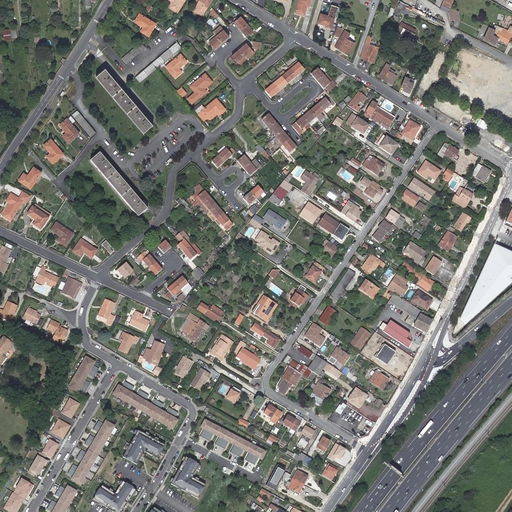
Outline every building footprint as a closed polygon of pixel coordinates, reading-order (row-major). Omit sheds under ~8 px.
[(172,0),(172,2),(171,2),(168,7),(177,13),(184,0),(172,0)] [(194,0),(193,2),(197,4),(194,8),(199,11),(198,14),(202,16),(211,0),(194,0)] [(309,8),(311,0),(299,0),(296,14),(305,17),(307,8),(309,8)] [(449,10),(453,0),(443,0),(441,6),(449,10)] [(404,11),(406,7),(400,4),(393,19),(396,20),(401,9),(404,11)] [(330,28),(337,8),(331,6),(328,16),(321,13),(318,23),(326,25),(326,27),(330,28)] [(458,11),(450,8),(449,13),(450,20),(458,19),(457,14),(458,11)] [(156,24),(139,14),(134,22),(143,27),(141,31),(149,36),(156,24)] [(240,30),(246,24),(240,16),(233,22),(240,30)] [(253,32),(246,24),(240,30),(246,37),(253,32)] [(507,43),(511,33),(511,26),(510,25),(508,30),(503,28),(501,32),(499,31),(497,35),(499,36),(498,38),(493,35),(495,30),(491,28),(484,40),(495,45),(498,39),(507,43)] [(408,45),(415,33),(403,27),(396,39),(408,45)] [(11,38),(10,29),(2,30),(3,37),(1,38),(2,41),(12,40),(11,38)] [(221,32),(218,29),(213,33),(216,36),(222,42),(225,39),(224,38),(228,35),(223,30),(221,32)] [(345,47),(350,50),(354,44),(346,39),(349,34),(345,31),(335,48),(342,52),(345,47)] [(208,42),(214,49),(222,42),(216,36),(208,42)] [(371,37),(367,36),(360,58),(372,62),(377,48),(368,45),(371,37)] [(145,47),(141,42),(122,59),(126,64),(145,47)] [(163,63),(181,47),(177,42),(135,78),(140,83),(156,68),(163,63)] [(252,50),(246,43),(239,49),(245,56),(247,59),(247,60),(253,55),(250,51),(252,50)] [(245,56),(239,49),(231,56),(237,63),(245,56)] [(489,91),(499,67),(462,51),(458,60),(456,59),(449,75),(489,91)] [(186,61),(180,54),(166,67),(174,78),(181,72),(178,68),(186,61)] [(247,59),(245,56),(237,63),(239,65),(247,59)] [(297,61),(288,68),(290,70),(298,63),(297,61)] [(290,70),(295,76),(297,74),(298,75),(304,70),(298,63),(290,70)] [(390,66),(387,64),(379,76),(391,84),(396,76),(389,71),(390,69),(391,67),(390,66)] [(152,124),(105,69),(96,76),(143,132),(152,124)] [(310,74),(317,82),(323,76),(317,69),(310,74)] [(291,78),(295,76),(290,70),(281,77),(287,84),(292,79),(291,78)] [(210,81),(205,74),(190,86),(196,92),(188,99),(192,103),(206,91),(203,88),(210,81)] [(273,84),(281,77),(279,74),(271,81),(273,84)] [(336,85),(326,74),(323,76),(317,82),(323,89),(325,87),(328,91),(336,85)] [(409,93),(414,84),(409,81),(410,78),(406,76),(401,86),(404,88),(403,90),(409,93)] [(287,84),(281,77),(273,84),(278,90),(279,91),(287,84)] [(278,90),(273,84),(265,91),(271,98),(275,94),(274,93),(278,90)] [(180,88),(176,92),(181,98),(185,94),(180,88)] [(368,100),(359,92),(352,101),(357,104),(359,102),(363,105),(368,100)] [(196,109),(194,110),(198,114),(201,112),(207,119),(215,111),(217,114),(218,115),(225,110),(216,99),(205,108),(201,104),(200,105),(198,107),(196,109)] [(321,104),(319,106),(323,111),(330,105),(325,99),(320,103),(321,104)] [(369,118),(372,120),(380,108),(377,106),(376,107),(372,105),(366,115),(369,118)] [(316,108),(315,107),(310,111),(316,117),(323,111),(319,106),(316,108)] [(380,108),(372,120),(375,122),(376,121),(381,125),(385,128),(388,125),(389,126),(394,118),(386,113),(386,112),(380,108)] [(72,115),(90,137),(96,132),(77,111),(72,115)] [(215,111),(207,119),(209,121),(217,114),(215,111)] [(304,118),(308,124),(316,117),(310,111),(305,115),(306,116),(304,118)] [(201,112),(198,114),(204,121),(207,119),(201,112)] [(271,121),(273,119),(268,114),(261,120),(268,128),(274,123),(271,121)] [(370,126),(351,114),(345,124),(363,136),(370,126)] [(292,126),(299,134),(302,131),(301,130),(304,127),(308,124),(304,118),(303,117),(292,126)] [(333,124),(340,126),(343,120),(335,117),(333,124)] [(79,133),(67,119),(59,125),(66,133),(63,136),(69,143),(79,133)] [(420,126),(410,121),(402,134),(412,140),(420,126)] [(276,126),(274,123),(268,128),(275,137),(282,131),(278,125),(276,126)] [(319,136),(326,130),(323,126),(318,131),(319,132),(317,134),(319,136)] [(285,137),(287,136),(282,131),(275,137),(277,139),(282,145),(288,140),(285,137)] [(398,145),(386,137),(380,146),(392,155),(398,145)] [(63,154),(51,139),(44,145),(50,153),(47,156),(52,163),(63,154)] [(274,141),(279,147),(282,145),(277,139),(274,141)] [(290,143),(288,140),(282,145),(289,153),(296,147),(292,142),(290,143)] [(504,142),(501,149),(506,152),(510,146),(504,142)] [(458,152),(445,143),(437,155),(442,158),(444,154),(456,162),(459,158),(455,156),(458,152)] [(264,151),(259,145),(255,148),(261,154),(264,151)] [(223,146),(216,152),(219,155),(225,162),(235,153),(231,149),(228,151),(223,146)] [(147,210),(100,154),(91,161),(138,217),(147,210)] [(225,162),(219,155),(211,161),(217,168),(225,162)] [(243,169),(250,163),(243,156),(237,161),(243,169)] [(370,156),(363,166),(377,175),(380,171),(384,165),(373,157),(372,158),(370,156)] [(361,164),(353,158),(350,161),(358,167),(361,164)] [(347,159),(345,161),(357,169),(358,167),(350,161),(347,159)] [(253,161),(250,163),(256,171),(260,168),(253,161)] [(425,173),(428,176),(434,180),(440,171),(426,161),(418,173),(423,176),(425,173)] [(256,171),(250,163),(243,169),(250,176),(256,171)] [(42,172),(34,167),(28,176),(24,173),(19,181),(31,189),(42,172)] [(491,172),(482,167),(475,177),(484,183),(491,172)] [(447,182),(454,172),(448,168),(444,175),(446,176),(443,179),(447,182)] [(305,171),(300,178),(305,182),(300,191),(308,196),(313,187),(313,185),(317,179),(313,176),(310,174),(305,171)] [(378,189),(380,187),(372,181),(372,182),(364,177),(361,182),(368,187),(365,192),(372,197),(376,192),(380,195),(382,191),(378,189)] [(435,192),(414,178),(408,187),(429,201),(435,192)] [(286,182),(284,180),(281,184),(289,189),(292,186),(286,182)] [(289,189),(281,184),(279,186),(287,192),(289,189)] [(257,186),(250,192),(256,199),(263,192),(257,186)] [(287,192),(279,186),(268,200),(278,206),(287,192)] [(201,206),(210,198),(202,188),(192,196),(201,207),(201,206)] [(473,195),(465,189),(459,198),(455,195),(452,200),(465,208),(473,195)] [(419,199),(406,190),(401,198),(413,207),(419,199)] [(11,204),(3,216),(11,221),(13,217),(16,219),(18,216),(15,214),(23,202),(26,203),(30,197),(23,192),(19,199),(11,194),(6,202),(8,203),(11,204)] [(256,199),(250,192),(243,198),(248,205),(256,199)] [(266,196),(263,192),(256,199),(258,202),(266,196)] [(208,213),(216,206),(210,198),(201,206),(207,213),(208,213)] [(188,203),(186,201),(181,205),(188,212),(191,209),(186,204),(188,203)] [(356,209),(358,207),(348,201),(340,212),(354,222),(360,212),(357,210),(356,209)] [(0,215),(3,216),(11,204),(8,203),(0,215)] [(425,207),(419,203),(416,207),(422,211),(425,207)] [(35,204),(33,207),(48,218),(50,215),(35,204)] [(214,221),(223,213),(216,206),(208,213),(214,221)] [(257,211),(253,206),(248,210),(253,215),(257,211)] [(48,218),(33,207),(32,207),(27,215),(36,220),(33,225),(40,230),(48,218)] [(319,213),(313,209),(312,210),(308,208),(305,213),(310,217),(308,221),(312,224),(319,213)] [(286,222),(269,210),(264,218),(281,230),(286,222)] [(394,224),(400,228),(403,224),(397,220),(400,216),(391,210),(386,218),(394,224)] [(232,225),(223,213),(214,221),(218,226),(220,224),(226,231),(232,225)] [(470,219),(463,213),(453,227),(460,231),(466,222),(467,223),(470,219)] [(326,215),(318,225),(332,235),(336,238),(341,241),(349,230),(326,215)] [(391,229),(393,230),(395,227),(389,223),(388,223),(384,220),(378,227),(379,228),(372,237),(379,242),(391,229)] [(73,234),(56,223),(51,231),(60,237),(57,241),(65,246),(73,234)] [(183,253),(194,245),(182,231),(176,237),(180,242),(177,245),(183,253)] [(261,231),(255,240),(258,242),(257,244),(261,247),(263,246),(266,248),(266,250),(272,254),(279,244),(273,239),(271,241),(267,238),(269,236),(261,231)] [(456,238),(447,232),(439,245),(448,251),(456,238)] [(97,251),(81,239),(72,252),(80,257),(83,253),(92,259),(97,251)] [(337,248),(326,240),(321,248),(323,250),(322,250),(332,257),(337,248)] [(114,251),(106,241),(102,245),(110,254),(114,251)] [(165,241),(158,247),(163,254),(171,248),(165,241)] [(424,254),(409,244),(404,251),(407,253),(410,255),(411,255),(413,256),(411,258),(415,260),(414,261),(418,264),(424,254)] [(496,254),(493,260),(498,263),(504,251),(491,244),(488,250),(496,254)] [(201,254),(194,245),(183,253),(190,260),(198,253),(199,255),(201,254)] [(12,250),(3,246),(0,251),(0,272),(4,274),(8,265),(7,265),(10,258),(9,257),(12,250)] [(216,250),(216,249),(212,252),(216,255),(215,256),(214,255),(211,258),(215,261),(220,255),(219,253),(216,250)] [(486,251),(473,286),(480,289),(486,273),(496,277),(500,263),(493,261),(495,254),(486,251)] [(149,268),(155,262),(149,255),(147,256),(144,252),(138,258),(141,262),(142,260),(149,268)] [(378,265),(380,261),(371,255),(362,267),(365,269),(364,270),(369,273),(373,268),(376,263),(378,265)] [(433,275),(441,262),(434,258),(425,270),(433,275)] [(133,271),(126,262),(117,269),(124,279),(133,271)] [(162,269),(155,262),(149,268),(155,275),(162,269)] [(308,274),(306,276),(314,282),(324,268),(316,262),(311,269),(309,268),(306,272),(308,274)] [(418,282),(429,289),(434,283),(404,262),(401,267),(408,273),(409,272),(420,279),(418,282)] [(55,287),(59,279),(56,278),(44,272),(46,269),(42,267),(35,281),(44,286),(46,282),(48,283),(53,286),(55,287)] [(199,267),(193,272),(199,278),(202,276),(205,274),(199,267)] [(268,275),(275,279),(278,271),(272,268),(268,275)] [(349,269),(340,282),(346,287),(355,274),(349,269)] [(197,283),(200,279),(199,278),(193,272),(190,274),(197,283)] [(394,278),(405,285),(407,282),(396,274),(394,278)] [(186,296),(192,289),(182,276),(174,283),(182,292),(184,294),(186,296)] [(382,285),(387,288),(394,278),(391,276),(385,284),(383,283),(382,285)] [(82,284),(69,277),(61,293),(72,298),(77,286),(80,288),(82,284)] [(137,278),(130,284),(133,287),(139,281),(137,278)] [(387,288),(394,293),(401,297),(406,290),(405,285),(394,278),(387,288)] [(370,297),(376,287),(366,280),(359,289),(370,297)] [(346,287),(340,282),(328,299),(335,304),(346,287)] [(428,291),(429,289),(418,282),(417,284),(428,291)] [(182,292),(174,283),(167,289),(169,291),(164,295),(168,299),(176,294),(177,296),(182,292)] [(80,288),(77,286),(72,298),(74,299),(80,288)] [(379,289),(376,287),(370,297),(372,299),(379,289)] [(308,296),(298,289),(296,293),(304,298),(300,303),(302,305),(308,296)] [(432,300),(418,291),(410,302),(416,306),(417,304),(425,310),(432,300)] [(304,298),(296,293),(290,301),(292,302),(289,306),(294,309),(297,305),(298,306),(300,303),(304,298)] [(394,294),(389,301),(417,320),(414,326),(426,333),(432,321),(420,315),(421,312),(394,294)] [(277,305),(264,296),(258,304),(253,313),(266,321),(277,305)] [(104,308),(100,317),(98,320),(110,326),(114,316),(110,314),(115,303),(106,299),(102,307),(104,308)] [(11,315),(13,316),(17,306),(8,302),(3,311),(0,309),(0,317),(8,321),(11,315)] [(218,314),(201,303),(197,309),(214,321),(218,314)] [(328,306),(317,321),(324,326),(325,325),(334,310),(328,306)] [(23,318),(37,324),(40,318),(41,315),(37,314),(27,309),(23,318)] [(336,312),(334,310),(325,325),(326,326),(336,312)] [(144,315),(136,311),(129,324),(145,332),(148,325),(145,323),(146,320),(142,318),(144,315)] [(183,332),(195,340),(203,328),(205,330),(208,326),(194,316),(183,332)] [(59,324),(51,320),(47,330),(55,333),(52,339),(62,343),(68,332),(58,327),(59,324)] [(386,325),(382,323),(378,330),(406,347),(413,335),(388,321),(386,325)] [(322,328),(314,323),(305,335),(320,345),(325,338),(318,334),(322,328)] [(279,340),(256,325),(254,328),(263,333),(262,334),(270,339),(267,343),(274,348),(279,340)] [(367,336),(368,337),(370,334),(361,328),(351,343),(360,350),(365,342),(363,342),(367,336)] [(134,337),(125,333),(121,341),(122,342),(118,350),(127,354),(132,343),(135,344),(139,338),(135,336),(134,337)] [(213,351),(211,355),(218,359),(220,356),(221,356),(231,341),(222,335),(212,350),(213,351)] [(13,344),(3,337),(0,341),(0,364),(5,358),(4,356),(13,344)] [(146,358),(157,363),(164,345),(155,341),(151,351),(147,349),(143,359),(146,360),(146,358)] [(335,346),(329,355),(342,363),(348,354),(335,346)] [(395,352),(385,346),(377,358),(386,365),(395,352)] [(311,354),(300,347),(298,351),(308,358),(311,354)] [(240,359),(253,367),(256,362),(257,363),(259,359),(241,348),(236,356),(240,359)] [(341,373),(313,354),(309,359),(313,361),(309,369),(302,364),(300,367),(292,361),(289,366),(301,374),(307,379),(308,378),(312,371),(316,374),(321,378),(324,373),(321,371),(323,368),(338,378),(341,373)] [(192,361),(183,356),(173,373),(182,378),(186,372),(185,371),(186,369),(187,370),(192,361)] [(240,359),(236,356),(235,358),(253,369),(257,363),(256,362),(253,367),(240,359)] [(92,361),(85,357),(81,364),(95,373),(98,369),(90,364),(92,361)] [(95,373),(81,364),(76,372),(83,376),(85,373),(93,377),(95,373)] [(294,386),(301,374),(289,366),(278,387),(281,388),(279,391),(284,394),(288,386),(289,387),(291,384),(294,386)] [(209,373),(200,368),(190,385),(199,391),(209,373)] [(308,378),(312,381),(316,374),(312,371),(308,378)] [(388,380),(376,371),(369,381),(382,389),(388,380)] [(83,376),(76,372),(72,379),(87,387),(89,383),(82,379),(83,376)] [(87,387),(72,379),(68,386),(75,390),(76,387),(84,392),(87,387)] [(113,394),(120,398),(128,384),(124,381),(120,389),(117,387),(113,394)] [(330,390),(318,383),(309,399),(321,406),(330,390)] [(120,398),(127,403),(131,396),(128,394),(133,386),(128,384),(120,398)] [(358,386),(356,389),(364,395),(360,401),(362,402),(366,395),(368,393),(358,386)] [(241,391),(233,387),(226,398),(234,403),(241,391)] [(360,401),(364,395),(356,389),(348,400),(359,407),(361,404),(362,402),(360,401)] [(127,403),(134,407),(143,392),(139,390),(134,397),(131,396),(127,403)] [(134,407),(142,411),(146,404),(143,402),(147,395),(143,392),(134,407)] [(146,404),(142,411),(149,415),(158,401),(153,398),(149,406),(146,404)] [(80,405),(69,399),(61,413),(72,419),(80,405)] [(158,401),(149,415),(156,420),(161,413),(158,411),(162,403),(158,401)] [(345,410),(344,409),(347,405),(346,405),(343,403),(342,402),(341,402),(335,411),(340,415),(341,416),(340,418),(344,421),(351,411),(347,408),(345,410)] [(277,410),(269,405),(264,413),(272,418),(270,421),(275,424),(282,413),(277,410)] [(161,413),(156,420),(164,424),(172,409),(168,407),(164,414),(161,413)] [(172,409),(164,424),(171,428),(175,421),(172,419),(177,412),(172,409)] [(282,423),(295,431),(300,423),(287,415),(282,423)] [(248,423),(240,418),(237,423),(246,428),(248,423)] [(71,427),(59,420),(51,433),(63,440),(71,427)] [(204,439),(212,424),(204,420),(201,427),(204,429),(200,436),(204,439)] [(109,434),(113,426),(107,422),(105,425),(97,421),(95,425),(109,434)] [(216,435),(219,428),(212,424),(204,439),(209,441),(213,433),(216,435)] [(105,441),(109,434),(95,425),(92,430),(100,434),(98,437),(105,441)] [(314,431),(305,426),(301,433),(304,435),(301,439),(307,443),(314,431)] [(219,447),(227,432),(219,428),(216,435),(219,436),(214,444),(219,447)] [(156,459),(164,445),(137,430),(123,457),(136,465),(143,451),(156,459)] [(231,443),(234,436),(227,432),(219,447),(223,449),(228,441),(231,443)] [(278,438),(271,434),(268,439),(274,443),(278,438)] [(101,448),(105,441),(98,437),(96,440),(89,435),(86,440),(101,448)] [(234,454),(242,440),(234,436),(231,443),(234,444),(230,452),(234,454)] [(324,448),(326,449),(330,441),(323,437),(316,447),(322,451),(324,448)] [(40,452),(27,473),(34,477),(36,473),(40,475),(48,462),(44,459),(46,456),(52,459),(60,445),(50,439),(41,453),(40,452)] [(97,455),(101,448),(86,440),(84,444),(91,448),(90,451),(97,455)] [(246,450),(250,443),(242,440),(234,454),(239,457),(243,449),(246,450)] [(249,462),(257,447),(250,443),(246,450),(249,452),(245,460),(249,462)] [(327,458),(337,463),(344,449),(334,443),(327,458)] [(261,458),(265,451),(257,447),(249,462),(254,465),(258,457),(261,458)] [(92,463),(97,455),(90,451),(88,454),(80,450),(78,454),(92,463)] [(306,456),(301,453),(299,456),(296,455),(288,450),(286,453),(302,463),(306,456)] [(88,470),(92,463),(78,454),(75,459),(83,463),(81,466),(88,470)] [(294,459),(288,456),(283,463),(290,467),(294,459)] [(198,465),(184,457),(170,484),(197,499),(204,485),(191,478),(198,465)] [(84,477),(88,470),(81,466),(80,469),(72,464),(69,469),(84,477)] [(80,484),(84,477),(69,469),(67,473),(74,477),(73,480),(80,484)] [(308,476),(297,471),(288,488),(299,494),(308,476)] [(34,486),(22,479),(4,509),(10,511),(15,511),(23,499),(26,500),(34,486)] [(101,485),(93,498),(113,511),(120,511),(135,490),(122,481),(114,494),(101,485)] [(71,499),(76,491),(69,487),(67,490),(59,486),(57,490),(71,499)] [(67,506),(71,499),(57,490),(54,495),(62,499),(60,502),(67,506)] [(61,511),(63,511),(67,506),(60,502),(59,505),(51,500),(49,505),(61,511)]
